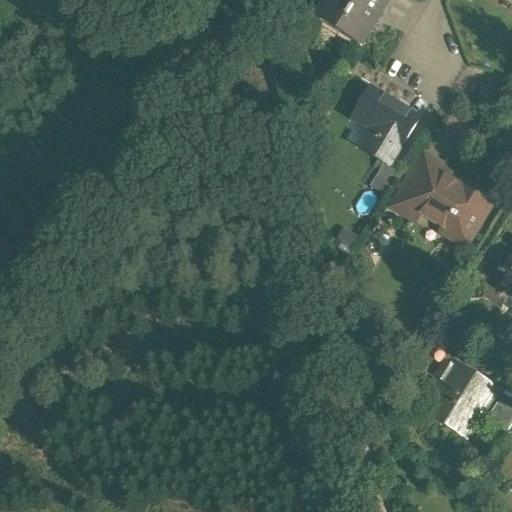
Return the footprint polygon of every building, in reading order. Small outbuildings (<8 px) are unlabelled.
[(393,0),(332,0),(325,13),(328,15),(321,28),(361,53),(393,0)] [(511,0),(498,0),(511,8),(511,0)] [(419,126),(375,98),(357,127),(381,142),(380,144),(379,143),(377,146),(378,147),(374,154),(372,153),(371,155),(393,169),(419,126)] [(444,173),(429,164),(424,165),(401,202),(402,207),(420,217),(426,216),(449,230),(446,235),(447,241),(463,250),(468,249),(476,237),(474,233),(482,220),(487,219),(492,211),(490,206),(471,194),(469,198),(443,181),(445,178),(444,173)] [(511,278),(511,279),(502,294),(511,300),(511,278)] [(455,373),(447,369),(438,383),(446,388),(455,373)] [(495,398),(455,373),(446,388),(430,414),(470,438),(495,398)] [(511,432),(511,415),(500,407),(488,426),(508,439),(511,432)]
